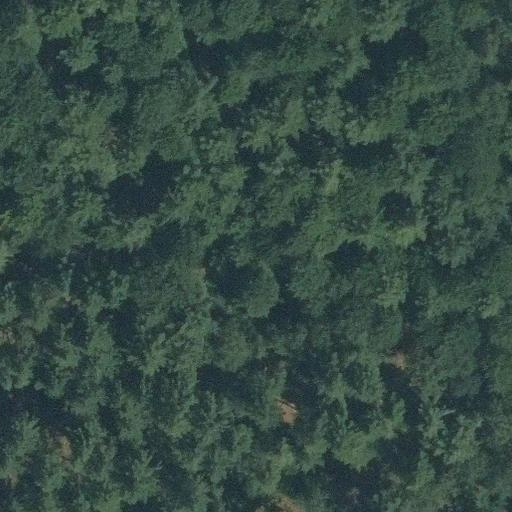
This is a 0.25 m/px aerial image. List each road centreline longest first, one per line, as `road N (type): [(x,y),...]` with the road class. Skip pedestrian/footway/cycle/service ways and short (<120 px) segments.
road 1 (track): [(0,191),(511,357)]
road 2 (track): [(511,266),(438,0)]
road 3 (track): [(511,395),(414,511)]
